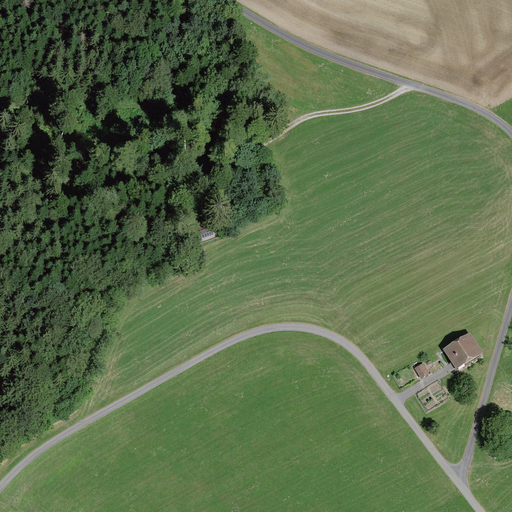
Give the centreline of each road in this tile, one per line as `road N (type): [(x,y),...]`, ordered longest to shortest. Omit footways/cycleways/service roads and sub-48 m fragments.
road 1 (unclassified): [(480,511),(363,361),(344,342),(295,325),(237,335),(91,415),(0,487)]
road 2 (track): [(228,0),(341,58),(482,111),(511,133)]
road 3 (track): [(511,295),(458,484)]
